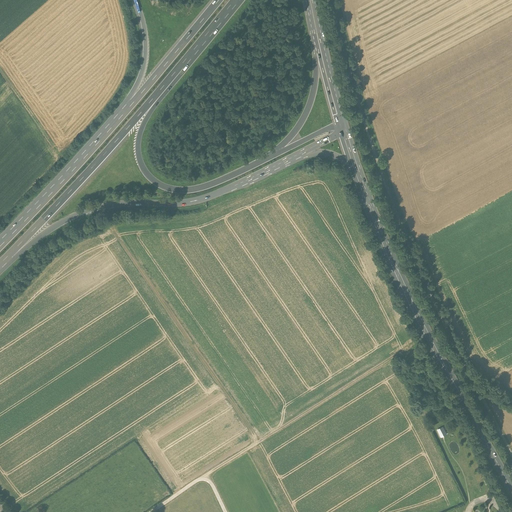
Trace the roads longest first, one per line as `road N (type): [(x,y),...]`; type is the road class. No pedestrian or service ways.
road 1 (track): [(511,456),(378,172),(333,0)]
road 2 (primary): [(511,496),(414,317),(363,187)]
road 3 (motorway): [(5,258),(89,210),(196,201),(304,151)]
road 4 (track): [(206,475),(414,343),(429,367)]
road 5 (track): [(258,442),(106,223)]
road 6 (motorway): [(5,258),(156,96)]
road 7 (motorway): [(271,156),(195,190),(155,183),(138,144),(156,96)]
road 8 (motorway): [(127,109),(0,246)]
road 9 (motorway): [(218,0),(127,109)]
road 10 (motorway): [(318,32),(309,101),(271,156)]
road 11 (motorway): [(156,96),(235,0)]
